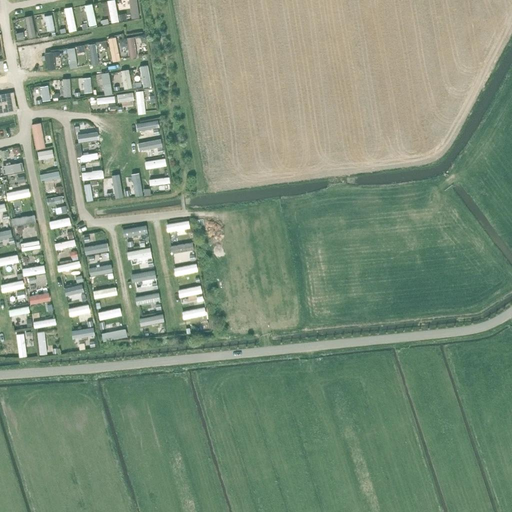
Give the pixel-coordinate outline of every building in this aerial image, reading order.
[(46,32),(54,30),(51,16),(43,17),(46,32)] [(31,18),(23,19),(28,41),(35,39),(31,18)] [(23,32),(16,33),(17,40),(24,39),(23,32)] [(128,76),(137,75),(136,67),(127,68),(128,76)] [(123,68),(115,69),(117,86),(125,85),(123,68)] [(103,71),(95,72),(96,90),(104,89),(103,71)] [(34,84),(36,99),(44,98),(42,83),(34,84)] [(130,89),(131,113),(139,112),(138,89),(130,89)] [(112,92),(112,101),(129,100),(129,91),(112,92)] [(0,113),(17,111),(13,92),(0,94),(0,113)] [(131,122),(132,129),(156,126),(154,118),(131,122)] [(73,140),(88,137),(87,130),(71,134),(73,140)] [(45,147),(32,149),(33,158),(47,156),(45,147)] [(0,161),(0,171),(15,170),(14,160),(0,161)] [(52,167),(36,170),(37,178),(54,176),(52,167)] [(0,192),(1,199),(24,194),(22,186),(0,191),(0,192)] [(42,204),(56,202),(55,194),(41,196),(42,204)] [(44,226),(64,224),(63,216),(43,218),(44,226)] [(130,223),(107,224),(108,232),(130,231),(130,223)] [(69,239),(49,240),(49,247),(70,246),(69,239)] [(14,248),(33,247),(33,240),(14,241),(14,248)] [(0,254),(0,262),(12,260),(11,252),(0,254)] [(75,265),(73,259),(63,261),(62,258),(51,260),(53,269),(75,265)] [(76,283),(83,281),(81,274),(75,276),(76,283)] [(0,289),(18,287),(17,279),(0,281),(0,289)] [(60,294),(78,289),(76,282),(58,286),(60,294)] [(65,307),(66,313),(81,310),(80,304),(65,307)] [(23,305),(2,307),(3,314),(24,312),(23,305)] [(71,337),(80,336),(81,345),(85,344),(84,328),(71,329),(71,337)] [(39,329),(31,330),(34,353),(42,352),(39,329)] [(9,332),(11,355),(19,354),(18,332),(9,332)]
